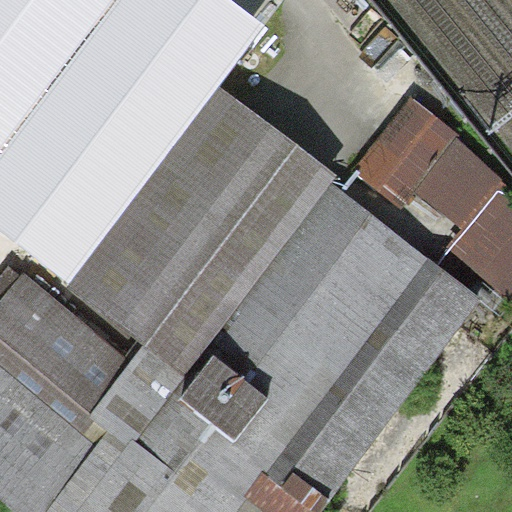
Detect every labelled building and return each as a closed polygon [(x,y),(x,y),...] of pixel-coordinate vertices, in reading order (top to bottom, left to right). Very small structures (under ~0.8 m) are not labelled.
[(0,0),(0,232),(70,287),(219,93),(269,31),(229,0),(0,0)] [(70,287),(58,302),(133,363),(88,419),(107,434),(44,511),(78,511),(132,442),(135,446),(332,188),(338,180),(219,93),(70,287)] [(409,98),(353,169),(403,208),(414,194),(463,233),(448,252),(511,302),(511,301),(511,204),(504,198),(511,189),(451,142),(457,135),(409,98)] [(327,511),(478,301),(332,188),(135,446),(132,442),(78,511),(239,511),(246,501),(261,511),(327,511)] [(0,501),(13,511),(44,511),(107,434),(88,419),(133,363),(58,302),(25,276),(23,278),(8,266),(0,276),(0,501)]
